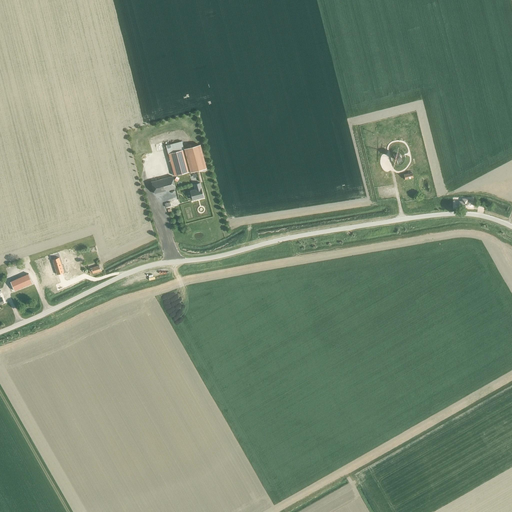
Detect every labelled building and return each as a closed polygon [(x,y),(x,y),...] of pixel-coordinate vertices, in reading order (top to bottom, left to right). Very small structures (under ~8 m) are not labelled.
[(181,141),(169,144),(170,147),(167,148),(174,176),(190,172),(206,167),(200,143),(183,148),(181,141)] [(154,194),(175,188),(172,176),(151,182),(154,194)] [(195,189),(190,191),(192,200),(204,197),(201,188),(200,183),(193,184),(195,189)] [(462,201),(459,201),(459,207),(460,207),(463,207),(472,207),(472,203),(470,202),(467,202),(467,199),(462,199),(462,201)] [(76,250),(70,251),(73,267),(79,265),(76,250)] [(59,259),(52,260),(57,274),(63,273),(59,259)] [(90,274),(101,271),(99,266),(89,269),(90,274)] [(28,273),(10,281),(14,291),(32,283),(32,282),(28,274),(28,273)]
